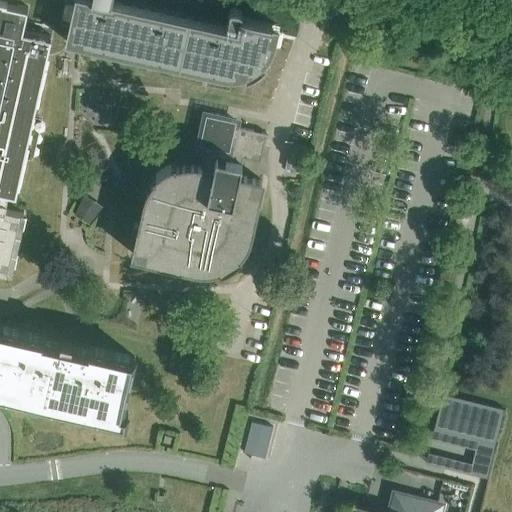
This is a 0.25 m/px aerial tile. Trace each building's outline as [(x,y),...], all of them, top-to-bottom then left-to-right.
[(0,0),(0,265),(11,268),(24,210),(5,206),(9,187),(16,189),(47,52),(48,52),(49,52),(50,52),(52,52),(53,52),(54,52),(55,51),(57,51),(58,51),(59,50),(60,50),(61,49),(62,48),(63,47),(64,47),(65,46),(65,45),(66,44),(67,43),(67,41),(68,40),(68,39),(68,38),(219,72),(221,72),(223,72),(225,73),(227,73),(229,73),(231,73),(233,73),(235,73),(237,73),(239,72),(241,72),(242,71),(244,71),(246,75),(247,74),(249,74),(251,73),(253,72),(255,71),(256,70),(258,69),(260,68),(261,67),(263,66),(264,64),(266,63),(267,61),(264,58),(265,57),(266,55),(268,54),(269,52),(270,51),(271,49),(272,47),(272,46),(273,44),(274,42),(274,40),(275,38),(275,36),(269,35),(272,23),(241,16),(242,12),(241,11),(240,10),(239,10),(239,9),(238,9),(237,9),(236,8),(235,8),(234,8),(233,8),(232,8),(231,9),(230,9),(226,26),(111,0),(0,0)] [(194,261),(193,267),(196,268),(199,268),(202,268),(205,268),(209,268),(212,268),(215,267),(219,266),(220,270),(223,269),(226,268),(229,267),(232,265),(234,264),(237,261),(240,259),(242,256),(239,253),(241,252),(242,250),(244,247),(245,245),(247,241),(248,238),(249,235),(250,233),(251,230),(246,229),(251,206),(256,207),(262,179),(232,173),(236,156),(261,161),(267,133),(235,126),(237,120),(206,113),(199,144),(205,145),(201,166),(198,165),(195,165),(192,165),(188,165),(186,165),(182,165),(179,166),(177,167),(175,163),(172,164),(169,165),(166,166),(163,168),(159,171),(157,173),(155,174),(153,177),(156,180),(154,182),(152,186),(150,188),(148,191),(147,193),(146,196),(145,200),(145,203),(151,204),(146,227),(140,226),(133,254),(159,259),(158,262),(182,267),(184,258),(194,261)] [(36,407),(37,407),(38,403),(65,409),(64,413),(66,414),(68,415),(70,416),(72,416),(74,417),(76,417),(80,416),(80,413),(113,420),(113,424),(115,425),(118,426),(120,426),(123,426),(124,422),(125,422),(126,420),(124,420),(126,412),(128,412),(128,410),(127,410),(127,411),(122,410),(134,356),(88,345),(90,339),(0,319),(0,394),(23,400),(22,403),(23,404),(25,405),(26,406),(28,407),(31,407),(34,407),(36,407)] [(488,476),(505,404),(443,389),(426,461),(488,476)] [(392,485),(388,504),(357,497),(353,511),(441,511),(445,498),(392,485)]
